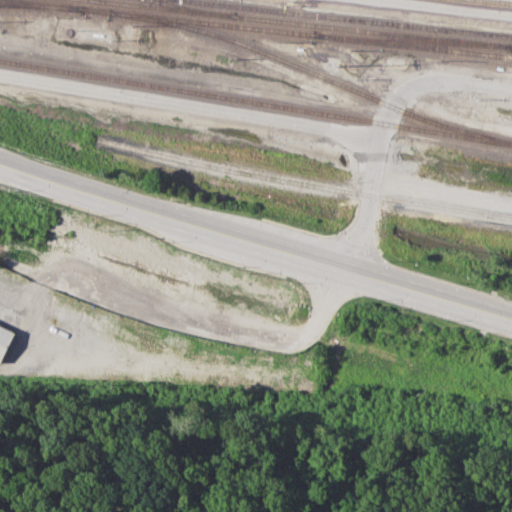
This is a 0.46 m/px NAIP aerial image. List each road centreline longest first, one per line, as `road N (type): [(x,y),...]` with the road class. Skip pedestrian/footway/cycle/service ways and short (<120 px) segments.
road 1 (residential): [(0,255),(116,307),(262,346),(303,342),(317,331),(347,268),(394,105),(432,81),(511,90)]
road 2 (secondary): [(511,317),(243,237)]
road 3 (secondary): [(243,237),(0,161)]
